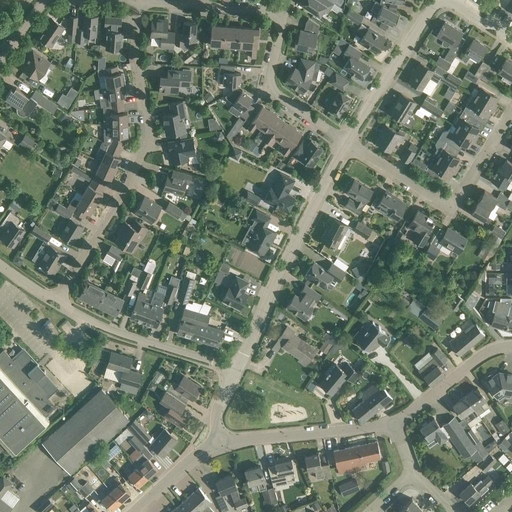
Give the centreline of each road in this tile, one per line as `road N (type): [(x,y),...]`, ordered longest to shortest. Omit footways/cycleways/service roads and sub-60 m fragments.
road 1 (residential): [(58,304),(145,159),(140,2)]
road 2 (residential): [(347,143),(241,367)]
road 3 (residential): [(347,143),(452,204),(511,113)]
road 4 (residential): [(241,367),(136,339),(58,304)]
road 5 (residential): [(220,443),(400,426)]
road 6 (residential): [(437,0),(347,143)]
road 7 (residential): [(347,143),(275,94),(283,13)]
road 8 (residential): [(400,426),(488,354),(511,347)]
